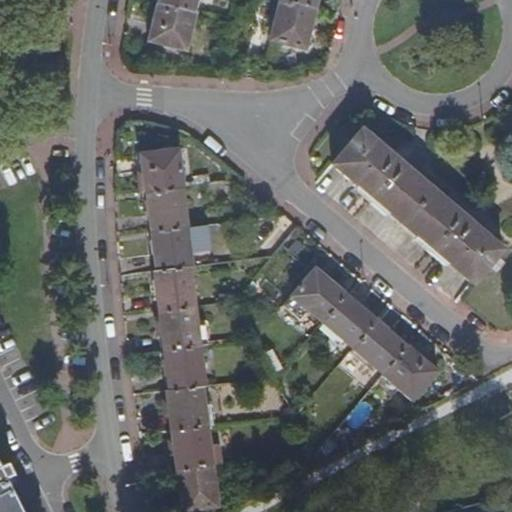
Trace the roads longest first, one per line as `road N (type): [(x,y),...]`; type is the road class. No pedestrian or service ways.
road 1 (residential): [(232,107),(296,192),(462,343),(490,358),(511,355)]
road 2 (residential): [(118,453),(86,247),(85,124)]
road 3 (residential): [(369,64),(393,92),(426,106),(462,103),(493,85),(511,56)]
road 4 (residential): [(369,64),(330,90),(282,106),(232,107)]
road 5 (residential): [(232,107),(87,91)]
